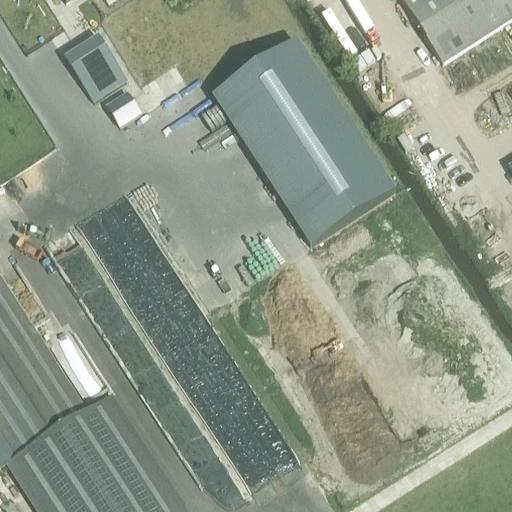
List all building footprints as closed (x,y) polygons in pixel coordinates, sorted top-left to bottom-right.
[(511,23),(511,0),(395,0),(440,70),(511,23)] [(97,40),(64,61),(93,107),(126,85),(97,40)] [(297,46),(213,101),(312,251),(395,196),(297,46)] [(490,115),(504,103),(492,88),(477,100),(490,115)] [(142,118),(128,96),(106,109),(120,132),(142,118)] [(110,401),(86,416),(0,282),(0,472),(9,467),(38,511),(181,511),(115,409),(110,401)] [(151,444),(178,422),(146,383),(145,383),(121,354),(95,376),(151,444)] [(231,442),(221,449),(235,471),(245,464),(231,442)] [(222,465),(214,472),(228,489),(237,482),(222,465)]
